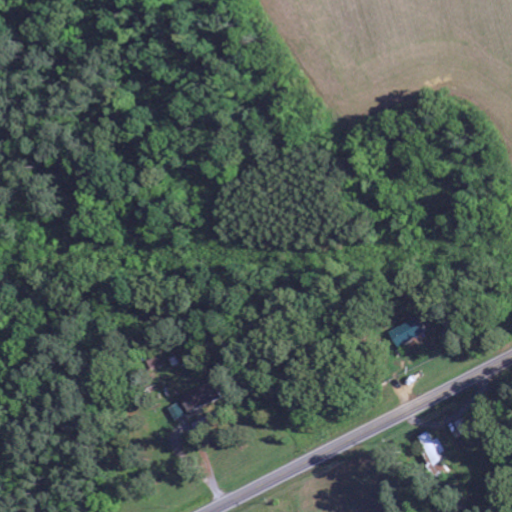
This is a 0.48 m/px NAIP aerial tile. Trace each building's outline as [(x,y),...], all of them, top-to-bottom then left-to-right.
[(392,332),(401,348),(430,332),(421,316),(392,332)] [(225,399),(218,381),(183,397),(190,414),(225,399)] [(185,416),(179,405),(170,409),(176,421),(185,416)] [(214,423),(211,418),(194,425),(196,430),(214,423)] [(442,439),(436,441),(432,433),(420,438),(434,471),(448,465),(443,454),(448,453),(442,439)]
